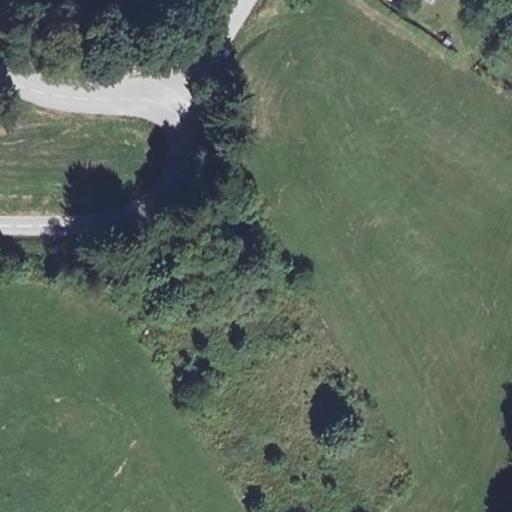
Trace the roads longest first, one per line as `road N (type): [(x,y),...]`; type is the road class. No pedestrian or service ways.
road 1 (unclassified): [(157,102),(178,122),(185,146),(165,196),(147,214),(80,228),(0,229)]
road 2 (unclassified): [(0,79),(42,96),(157,102)]
road 3 (residential): [(157,102),(216,44),(246,0)]
